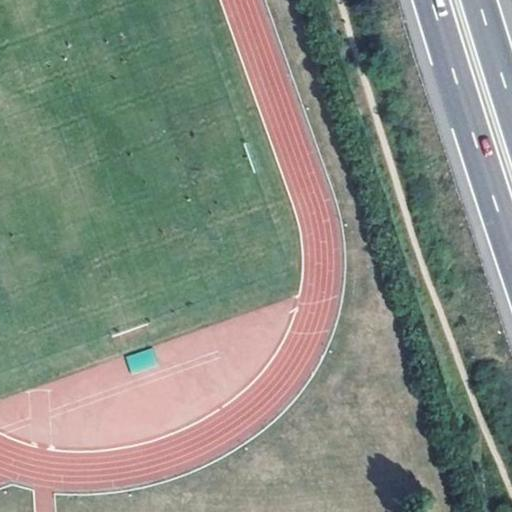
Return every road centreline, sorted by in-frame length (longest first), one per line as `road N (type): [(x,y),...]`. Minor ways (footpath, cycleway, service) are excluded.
road 1 (track): [(511,489),(438,304),(342,0)]
road 2 (motorway): [(431,0),(511,244)]
